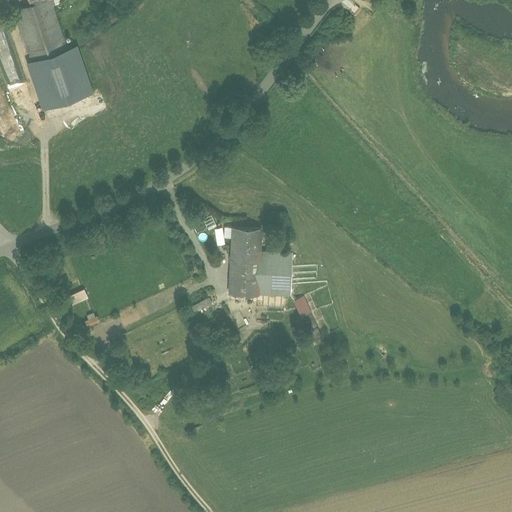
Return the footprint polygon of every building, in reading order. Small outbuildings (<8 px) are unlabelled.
[(44,0),(29,5),(13,10),(30,61),(67,49),(51,0),(44,0)] [(196,224),(198,231),(209,228),(208,221),(196,224)] [(262,227),(230,225),(227,294),(270,296),(288,296),(289,275),(290,254),(260,253),(262,227)] [(68,296),(71,305),(90,298),(86,288),(68,296)] [(196,313),(215,304),(212,297),(193,306),(196,313)] [(304,298),(293,302),(300,319),(310,314),(304,298)] [(97,312),(86,316),(90,326),(101,322),(97,312)]
